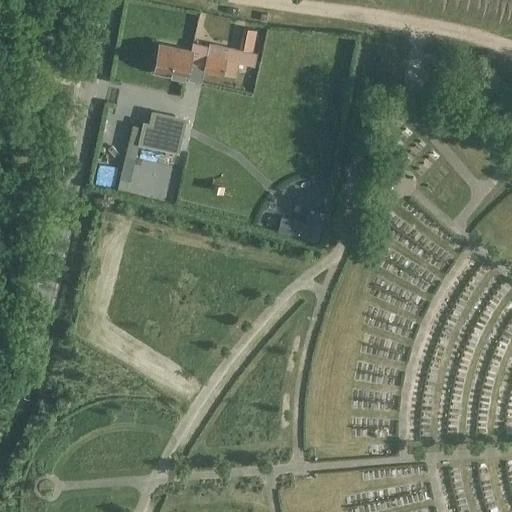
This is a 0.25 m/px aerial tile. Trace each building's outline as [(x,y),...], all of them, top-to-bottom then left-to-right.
[(261,12),(259,20),(267,21),(268,13),(261,12)] [(205,69),(204,71),(224,75),(236,78),(240,63),(254,65),(256,51),(254,51),(258,30),(243,27),(239,48),(210,42),(209,44),(210,45),(209,45),(206,59),(205,69)] [(161,44),(155,70),(170,73),(169,77),(186,80),(189,66),(205,69),(206,59),(209,45),(194,42),(192,51),(161,44)] [(142,126),(139,143),(140,143),(179,152),(184,130),(149,122),(143,121),(142,126)] [(283,218),(280,230),(317,240),(324,215),(311,212),(308,224),(283,218)]
